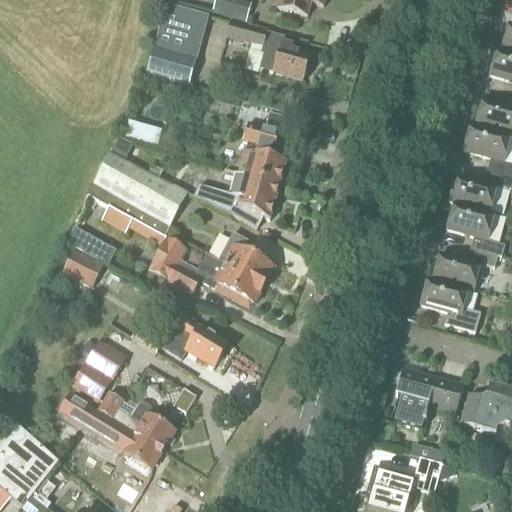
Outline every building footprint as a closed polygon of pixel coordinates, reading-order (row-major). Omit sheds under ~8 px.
[(216,0),(212,16),(246,26),(252,6),(241,3),(241,0),(216,0)] [(276,0),(273,11),(308,21),(311,7),(323,11),(326,0),(276,0)] [(166,7),(147,76),(189,88),(208,19),(166,7)] [(502,52),(502,54),(511,56),(511,26),(509,26),(502,52)] [(229,27),(226,40),(239,44),(265,51),(260,70),(259,72),(303,84),(304,81),(310,57),(290,52),(292,45),(283,43),(283,41),(267,37),(229,27)] [(497,51),(490,79),(511,84),(511,56),(502,54),(502,52),(497,51)] [(476,128),(475,129),(511,139),(511,102),(510,109),(483,102),(476,128)] [(285,130),(288,119),(269,113),(266,125),(285,130)] [(247,146),(239,176),(280,187),(286,165),(270,160),(272,153),(273,154),(278,135),(248,127),(243,145),(247,146)] [(471,127),(463,154),(490,162),(487,174),(511,180),(511,139),(475,129),(476,128),(471,127)] [(161,135),(138,129),(134,142),(157,149),(161,135)] [(179,207),(185,195),(179,192),(177,195),(109,160),(95,188),(93,187),(88,198),(163,239),(179,207)] [(457,178),(449,205),(454,206),(489,216),(490,215),(497,189),(511,193),(511,188),(511,180),(487,174),(484,185),(457,178)] [(199,189),(194,200),(237,221),(257,233),(263,220),(270,224),(280,187),(239,176),(235,175),(229,197),(199,189)] [(454,206),(447,233),(474,240),(471,252),(494,258),(498,259),(501,261),(505,248),(501,247),(487,243),(494,217),(490,215),(489,216),(454,206)] [(74,234),(69,247),(106,266),(114,253),(74,234)] [(218,263),(218,264),(264,289),(274,271),(272,270),(275,265),(261,258),(258,262),(247,257),(253,247),(233,236),(218,263)] [(150,273),(163,280),(180,248),(168,241),(150,273)] [(180,248),(163,280),(192,296),(199,283),(249,310),(252,305),(254,307),(264,289),(218,264),(218,263),(207,257),(198,273),(179,263),(180,262),(185,251),(180,248)] [(433,282),(433,284),(468,293),(473,295),(480,267),(490,270),(494,271),(498,259),(494,258),(471,252),(467,263),(440,256),(433,282)] [(73,254),(63,276),(92,290),(103,269),(73,254)] [(428,281),(421,309),(448,316),(444,328),(475,336),(481,316),(463,311),(468,293),(433,284),(433,282),(428,281)] [(184,321),(165,354),(181,364),(187,355),(214,372),(229,348),(184,321)] [(132,341),(156,356),(165,341),(141,327),(132,341)] [(72,390),(99,406),(126,361),(99,345),(72,390)] [(401,401),(394,425),(421,433),(427,411),(455,419),(463,390),(422,379),(425,367),(405,362),(395,399),(401,401)] [(469,397),(461,427),(473,430),(472,431),(495,437),(496,432),(504,427),(510,429),(511,422),(511,391),(489,386),(486,398),(481,401),(469,397)] [(110,397),(99,415),(162,454),(163,454),(174,435),(148,419),(151,414),(151,411),(149,407),(146,405),(142,405),(139,407),(137,410),(131,420),(118,413),(123,405),(110,397)] [(80,403),(69,420),(124,454),(127,456),(124,461),(145,475),(148,470),(151,472),(162,454),(99,415),(96,412),(80,403)] [(0,488),(12,499),(23,508),(57,464),(2,416),(0,421),(0,488)] [(435,457),(433,465),(441,467),(444,455),(440,454),(435,457)] [(376,485),(368,511),(405,511),(406,510),(411,511),(416,492),(434,497),(438,483),(438,482),(441,469),(442,467),(441,467),(433,465),(419,461),(414,481),(375,470),(371,484),(376,485)] [(456,473),(441,469),(438,483),(441,484),(455,478),(456,473)] [(0,511),(12,499),(0,488),(0,511)] [(30,499),(23,508),(27,511),(46,511),(51,507),(45,503),(34,494),(30,499)]
